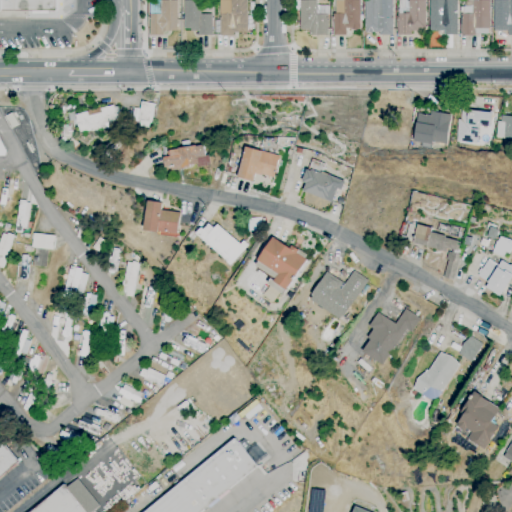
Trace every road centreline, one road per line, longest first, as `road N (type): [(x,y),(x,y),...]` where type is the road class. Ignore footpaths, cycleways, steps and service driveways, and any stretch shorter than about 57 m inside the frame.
road 1 (residential): [(28,72),(41,136),(92,171),(313,220),(511,329)]
road 2 (secondary): [(511,73),(130,73)]
